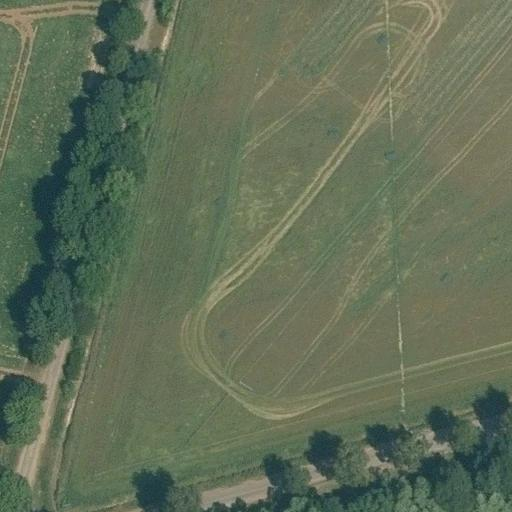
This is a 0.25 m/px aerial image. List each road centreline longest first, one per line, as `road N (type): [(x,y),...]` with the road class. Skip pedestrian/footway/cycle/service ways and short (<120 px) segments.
road 1 (unclassified): [(151,0),(17,511)]
road 2 (unclassified): [(511,427),(182,511)]
